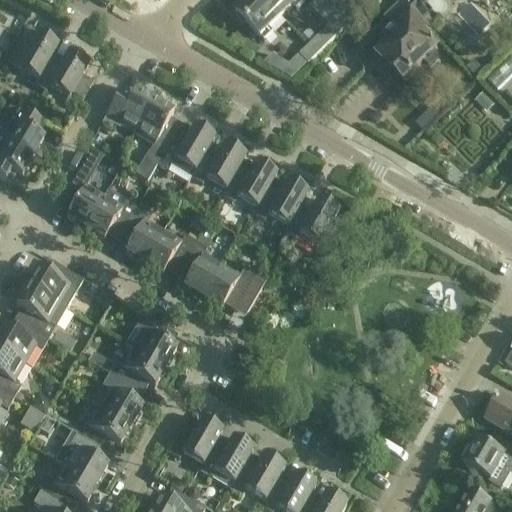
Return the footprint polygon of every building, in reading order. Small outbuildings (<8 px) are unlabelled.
[(281,22),(258,0),(249,0),(235,15),(264,44),(272,35),(270,33),(281,22)] [(258,0),(281,22),(293,9),(296,12),(304,4),(300,0),(258,0)] [(319,0),(317,2),(348,33),(360,23),(336,0),(319,0)] [(388,48),(378,59),(404,85),(423,66),(429,71),(440,60),(434,55),(437,52),(424,39),(429,35),(422,28),(434,17),(437,20),(438,20),(440,21),(441,21),(443,21),(444,20),(445,20),(446,19),(447,17),(448,16),(448,15),(448,13),(448,12),(448,11),(447,9),(443,5),(439,1),(439,0),(407,0),(385,23),(395,33),(384,44),(388,48)] [(348,33),(317,2),(309,10),(328,29),(324,33),(335,44),(348,33)] [(47,90),(58,72),(47,66),(57,49),(26,31),(6,65),(36,83),(33,88),(45,95),(48,90),(47,90)] [(324,33),(299,58),(308,67),(335,44),(324,33)] [(76,114),(90,90),(79,84),(88,67),(68,55),(58,72),(47,90),(48,90),(67,101),(64,107),(76,114)] [(511,59),(488,83),(497,92),(511,76),(511,59)] [(473,78),(481,71),(474,63),(466,70),(473,78)] [(118,98),(101,128),(112,134),(116,128),(134,139),(153,105),(134,94),(129,104),(118,98)] [(493,106),(483,96),(476,103),(485,113),(493,106)] [(153,105),(134,139),(152,149),(148,156),(159,162),(173,139),(177,133),(166,127),(172,116),(153,105)] [(0,139),(0,141),(32,161),(43,142),(33,136),(39,126),(10,109),(3,120),(9,123),(0,139)] [(433,109),(414,126),(421,133),(440,116),(433,109)] [(173,139),(159,162),(156,168),(187,185),(190,181),(204,158),(214,141),(193,129),(184,145),(173,139)] [(11,175),(15,177),(21,181),(32,161),(0,141),(0,182),(5,185),(11,175)] [(204,158),(190,181),(202,187),(205,182),(224,193),(225,194),(235,176),(245,159),(224,147),(214,164),(204,158)] [(225,194),(224,193),(221,199),(227,202),(233,205),(236,200),(255,211),(256,212),(267,193),(276,178),(255,165),(246,182),(235,176),(225,194)] [(78,176),(61,205),(71,211),(65,222),(85,234),(108,194),(107,194),(104,199),(86,189),(89,183),(78,176)] [(256,212),(255,211),(252,217),(264,224),(267,218),(286,229),(287,230),(297,212),(297,213),(307,196),(287,184),(277,199),(267,193),(256,212)] [(120,240),(137,211),(108,194),(85,234),(103,244),(109,234),(120,240)] [(338,230),(338,226),(333,223),(338,214),(318,202),(308,219),(297,213),(297,212),(287,230),(286,229),(283,235),(295,242),(298,237),(317,248),(314,254),(322,259),(325,256),(328,253),(330,249),(333,246),(335,242),(336,238),(337,234),(338,230)] [(143,268),(163,235),(144,224),(148,217),(137,211),(120,240),(129,246),(123,256),(143,268)] [(184,239),(180,245),(163,235),(143,268),(162,279),(165,274),(168,268),(179,275),(196,246),(184,239)] [(201,302),(221,269),(203,258),(206,252),(196,246),(179,275),(188,280),(182,291),(201,302)] [(266,247),(263,252),(270,256),(274,249),(270,246),(266,247)] [(37,271),(26,289),(60,309),(59,310),(65,313),(76,295),(82,284),(54,267),(48,277),(43,274),(37,271)] [(311,268),(308,273),(315,277),(319,270),(314,267),(311,268)] [(247,316),(260,294),(264,286),(243,273),(239,279),(221,269),(201,302),(221,313),(223,309),(233,315),(237,310),(247,316)] [(60,309),(26,289),(14,310),(25,316),(20,324),(49,341),(55,331),(49,328),(60,309)] [(136,330),(125,349),(131,353),(131,352),(165,372),(176,352),(171,349),(166,346),(172,336),(142,319),(136,330)] [(0,334),(0,353),(25,368),(36,350),(41,354),(49,341),(20,324),(13,336),(3,330),(0,334)] [(61,350),(66,340),(58,336),(53,345),(61,350)] [(165,372),(131,352),(131,353),(121,370),(115,367),(108,378),(137,395),(143,385),(153,391),(165,372)] [(14,387),(25,368),(0,353),(0,392),(14,400),(17,396),(20,390),(14,387)] [(96,411),(130,431),(141,411),(131,405),(137,395),(108,378),(101,389),(107,392),(96,411)] [(0,410),(1,409),(7,412),(14,401),(14,400),(0,392),(0,410)] [(511,405),(499,398),(484,424),(511,439),(511,405)] [(86,429),(80,425),(76,432),(73,436),(76,438),(83,442),(103,454),(109,444),(113,446),(119,450),(130,431),(96,411),(86,429)] [(202,469),(212,451),(222,434),(201,422),(191,439),(180,432),(166,456),(179,463),(182,457),(201,468),(202,469)] [(66,426),(63,430),(71,435),(73,436),(76,432),(66,426)] [(76,438),(69,449),(65,446),(54,465),(62,470),(96,489),(107,470),(102,467),(97,464),(103,454),(83,442),(76,438)] [(201,468),(198,474),(204,477),(205,478),(210,481),(229,492),(232,486),(233,487),(243,469),(246,464),(253,453),(232,440),(225,452),(222,457),(212,451),(202,469),(201,468)] [(511,449),(497,441),(491,452),(477,444),(463,468),(490,483),(488,486),(501,493),(510,476),(511,477),(511,449)] [(233,487),(232,486),(229,492),(241,499),(244,493),(263,504),(264,505),(274,487),(284,471),(263,459),(253,475),(243,469),(233,487)] [(68,511),(74,502),(79,505),(85,508),(96,489),(62,470),(52,487),(46,484),(39,496),(66,511),(68,511)] [(264,505),(263,504),(260,510),(262,511),(274,511),(275,511),(301,511),(305,506),(315,489),(294,477),(285,493),(274,487),(264,505)] [(8,479),(4,488),(13,493),(17,484),(8,479)] [(174,482),(170,490),(181,496),(186,488),(175,482),(174,482)] [(190,491),(187,495),(188,501),(192,503),(195,503),(198,499),(197,493),(193,491),(190,491)] [(501,511),(492,507),(492,506),(470,494),(459,511),(501,511)] [(151,511),(203,511),(176,495),(170,506),(159,499),(151,511)] [(301,511),(343,511),(346,507),(325,495),(316,511),(305,506),(301,511)] [(41,511),(66,511),(38,496),(32,506),(42,511),(41,511)]
